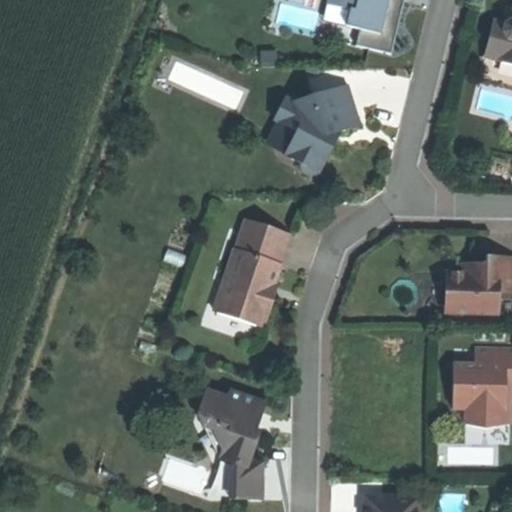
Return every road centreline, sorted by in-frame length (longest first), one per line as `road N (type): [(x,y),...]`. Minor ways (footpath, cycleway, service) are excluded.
road 1 (residential): [(302,511),(309,309),(345,230),(398,204)]
road 2 (residential): [(398,204),(444,0)]
